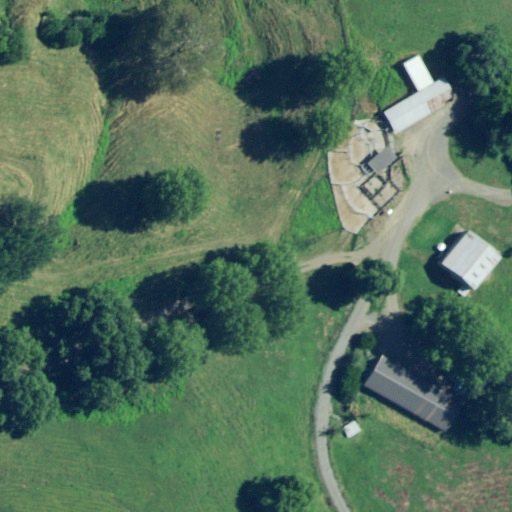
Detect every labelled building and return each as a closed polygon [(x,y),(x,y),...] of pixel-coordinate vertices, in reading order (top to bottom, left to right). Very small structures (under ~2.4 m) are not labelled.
[(428,84),(412,56),(398,65),(414,92),(379,113),(392,134),(450,99),(438,78),(428,84)] [(397,155),(388,144),(364,164),(373,175),(397,155)] [(495,258),(463,232),(437,264),(469,290),(495,258)] [(461,403),(379,356),(362,385),(445,432),(461,403)] [(353,421),(342,428),(349,439),(360,432),(353,421)]
